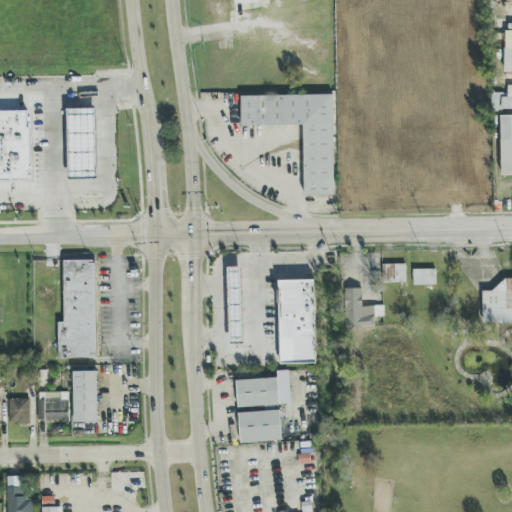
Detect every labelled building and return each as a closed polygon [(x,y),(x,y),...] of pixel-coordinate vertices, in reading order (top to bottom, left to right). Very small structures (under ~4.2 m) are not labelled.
[(511,86),(508,86),(508,94),(492,93),(492,110),(511,110),(511,86)] [(241,96),(242,126),(303,125),(304,196),(334,195),(332,94),(241,96)] [(69,179),(97,178),(96,108),(67,109),(69,179)] [(0,179),(30,179),(30,110),(0,110),(0,179)] [(511,175),(511,115),(501,116),(501,175),(511,175)] [(64,323),(58,323),(59,347),(59,359),(98,358),(97,261),(64,261),(64,323)] [(405,264),(383,264),(383,282),(405,282),(405,264)] [(242,267),(228,267),(229,345),(243,344),(242,267)] [(436,269),(413,269),(413,285),(436,284),(436,269)] [(316,363),(314,280),(278,281),(280,364),(316,363)] [(511,284),(482,285),(483,324),(511,323),(511,284)] [(362,306),(362,288),(344,289),(346,328),(375,327),(375,317),(384,316),(384,305),(362,306)] [(238,407),(291,405),(289,370),(277,370),(277,378),(237,379),(238,407)] [(97,371),(73,371),(74,422),(98,422),(97,371)] [(37,400),(38,421),(69,420),(68,392),(45,393),(45,399),(37,400)] [(30,423),(30,399),(8,399),(8,422),(30,423)] [(282,439),(279,409),(238,413),(241,444),(282,439)] [(20,488),(20,476),(7,476),(7,511),(34,511),(34,499),(26,500),(26,488),(20,488)] [(312,511),(311,501),(301,503),(302,511),(312,511)]
